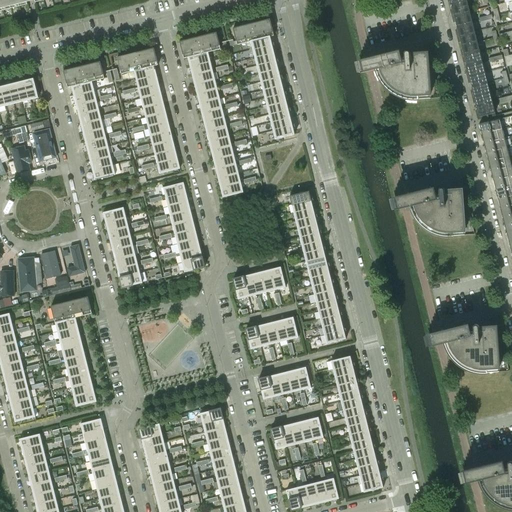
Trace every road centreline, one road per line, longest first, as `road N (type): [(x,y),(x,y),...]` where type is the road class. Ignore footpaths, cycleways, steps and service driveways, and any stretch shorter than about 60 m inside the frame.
road 1 (tertiary): [(410,497),(284,0)]
road 2 (residential): [(264,511),(208,287),(220,262),(158,19)]
road 3 (residential): [(511,319),(432,0)]
road 4 (residential): [(141,511),(119,423),(132,394),(90,232)]
road 5 (residential): [(73,167),(42,48)]
